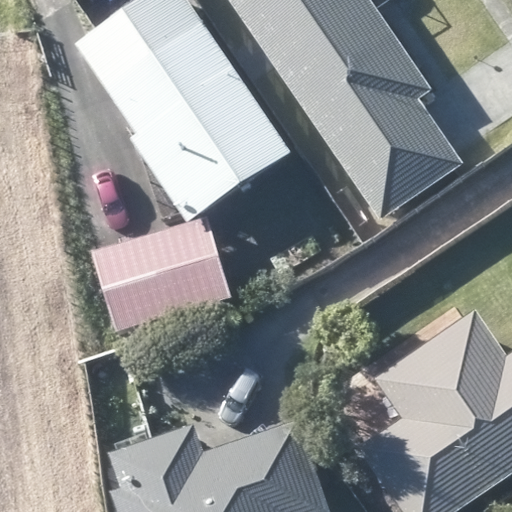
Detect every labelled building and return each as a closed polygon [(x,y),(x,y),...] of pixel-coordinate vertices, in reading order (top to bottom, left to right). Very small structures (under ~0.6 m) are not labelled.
[(298,155),(302,151),(197,0),(148,0),(87,44),(148,132),(142,136),(201,222),(298,155)] [(237,0),(343,149),(390,216),(469,160),(424,97),(438,87),(377,0),(237,0)] [(124,331),(239,296),(216,218),(201,222),(101,252),(124,331)] [(466,511),(511,480),(511,366),(506,370),(473,323),(379,388),(406,427),(360,459),(397,511),(466,511)] [(125,494),(115,497),(120,511),(328,511),(300,429),(207,462),(196,432),(113,461),(125,494)]
